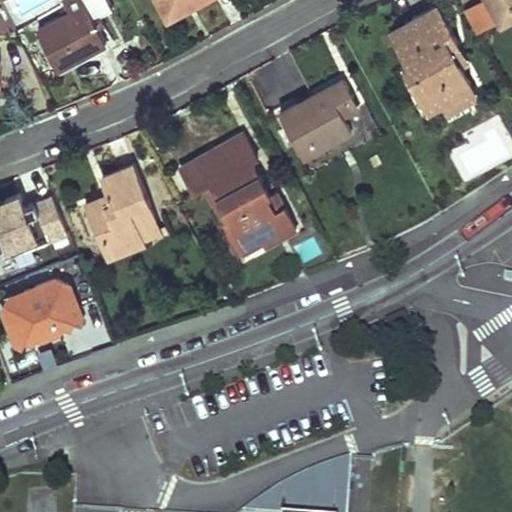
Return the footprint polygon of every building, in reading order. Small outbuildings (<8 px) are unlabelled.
[(72,8),(39,25),(58,62),(106,38),(98,23),(94,14),(86,0),(72,8)] [(164,0),(170,12),(193,0),(164,0)] [(511,0),(492,0),(502,19),(511,14),(511,0)] [(438,5),(390,31),(409,66),(413,64),(418,72),(414,74),(410,76),(420,93),(424,90),(435,109),(444,104),(475,87),(463,66),(457,55),(453,57),(447,47),(458,41),(438,5)] [(101,10),(94,14),(98,23),(106,19),(101,10)] [(458,41),(447,47),(453,57),(457,55),(463,66),(470,62),(458,41)] [(413,64),(409,66),(414,74),(418,72),(413,64)] [(345,77),(282,112),(305,155),(353,129),(344,113),(339,103),(355,95),(345,77)] [(475,87),(444,104),(449,112),(480,96),(475,87)] [(424,90),(420,93),(430,112),(435,109),(424,90)] [(355,95),(339,103),(344,113),(360,105),(355,95)] [(244,130),(208,150),(222,176),(212,181),(230,214),(226,216),(241,242),(260,232),(264,239),(294,223),(284,205),(277,209),(270,196),(250,160),(258,156),(244,130)] [(208,150),(195,157),(209,183),(212,181),(222,176),(208,150)] [(104,194),(86,202),(106,252),(143,237),(139,226),(158,219),(134,160),(103,173),(110,192),(114,202),(108,205),(104,194)] [(209,183),(205,185),(222,217),(219,219),(234,246),(241,242),(226,216),(230,214),(212,181),(209,183)] [(0,221),(11,253),(68,233),(52,191),(28,200),(23,186),(0,194),(0,221)] [(110,192),(104,194),(108,205),(114,202),(110,192)] [(277,192),(270,196),(277,209),(284,205),(277,192)] [(143,237),(106,252),(108,257),(164,235),(158,219),(139,226),(143,237)] [(294,223),(264,239),(267,244),(296,228),(294,223)] [(260,232),(241,242),(244,249),(264,239),(260,232)] [(55,277),(12,292),(5,308),(9,319),(17,321),(13,328),(17,339),(25,342),(27,337),(34,338),(37,332),(44,336),(44,328),(55,324),(61,328),(63,321),(70,323),(72,317),(80,320),(82,314),(69,282),(55,277)] [(406,308),(387,317),(392,327),(411,318),(406,308)] [(44,328),(44,336),(61,328),(55,324),(44,328)]
